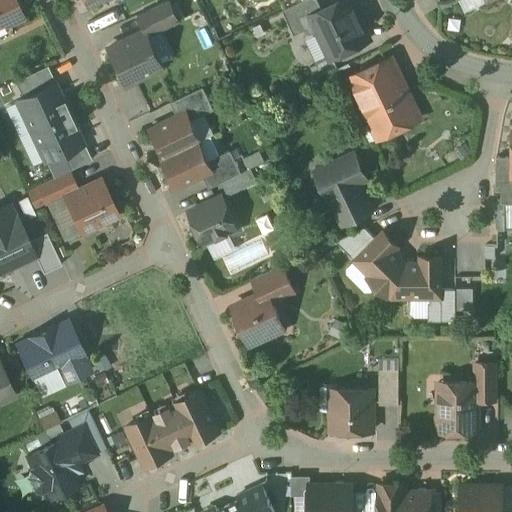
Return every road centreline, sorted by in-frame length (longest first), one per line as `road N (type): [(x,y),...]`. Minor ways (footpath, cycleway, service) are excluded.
road 1 (residential): [(50,0),(167,243)]
road 2 (residential): [(263,432),(310,456),(511,460)]
road 3 (residential): [(167,243),(263,432)]
road 4 (residential): [(0,317),(167,243)]
road 5 (residential): [(454,224),(482,185),(490,81)]
road 6 (residential): [(263,432),(132,494)]
road 7 (residential): [(396,0),(452,63),(490,81)]
